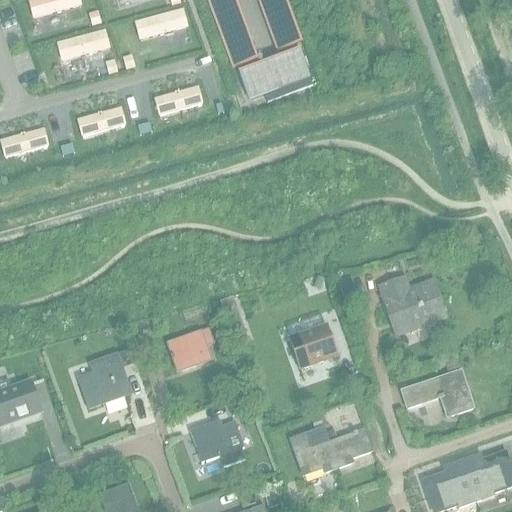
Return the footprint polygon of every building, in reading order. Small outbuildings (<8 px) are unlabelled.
[(81,7),(79,0),(32,0),(28,1),(33,20),(81,7)] [(188,29),(183,10),(134,23),(139,42),(188,29)] [(105,31),(57,45),(61,63),(110,50),(105,31)] [(299,51),(239,74),(249,100),(309,78),(299,51)] [(154,99),(158,118),(203,105),(198,87),(154,99)] [(122,108),(77,120),(81,138),(126,126),(122,108)] [(48,147),(44,129),(0,141),(0,144),(4,159),(48,147)] [(379,288),(384,303),(382,304),(388,320),(403,315),(409,332),(447,318),(435,285),(410,293),(405,279),(379,288)] [(326,327),(289,340),(299,370),(337,357),(326,327)] [(177,373),(210,361),(201,334),(168,345),(177,373)] [(89,411),(131,396),(117,357),(90,367),(93,375),(78,380),(89,411)] [(490,370),(463,379),(459,368),(427,379),(431,392),(449,386),(458,412),(471,407),(474,417),(490,412),(486,402),(499,397),(490,370)] [(8,382),(0,384),(0,426),(40,413),(30,385),(39,382),(37,376),(24,380),(26,387),(12,392),(8,382)] [(225,468),(245,461),(241,450),(231,453),(221,423),(190,434),(201,464),(221,457),(225,468)] [(291,442),(296,458),(303,478),(324,471),(325,475),(339,471),(330,446),(325,430),(291,442)] [(330,446),(339,471),(353,466),(351,462),(371,455),(364,434),(330,446)] [(469,467),(473,477),(467,480),(476,505),(494,499),(493,498),(511,491),(511,470),(509,462),(497,466),(495,458),(469,467)] [(476,505),(467,480),(460,482),(457,471),(420,484),(430,511),(452,511),(459,510),(459,511),(476,505)] [(137,511),(128,486),(99,497),(104,511),(137,511)]
